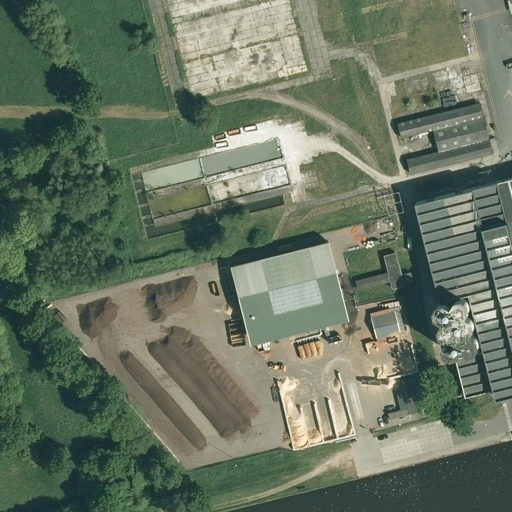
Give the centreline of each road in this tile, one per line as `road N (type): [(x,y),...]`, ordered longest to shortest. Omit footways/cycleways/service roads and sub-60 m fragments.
road 1 (unclassified): [(299,467),(374,458),(511,424)]
road 2 (track): [(299,467),(143,511)]
